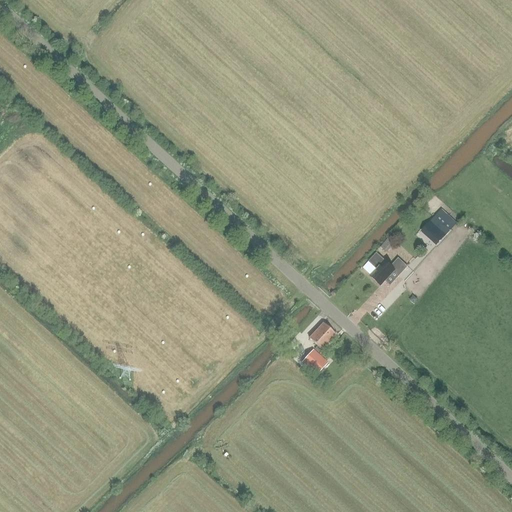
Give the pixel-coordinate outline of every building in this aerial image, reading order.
[(430,221),(422,230),(437,244),(445,235),(441,231),(433,224),(430,221)] [(419,236),(433,247),(436,243),(423,231),(419,236)] [(385,242),(380,247),(381,248),(385,251),(390,246),(385,242)] [(370,277),(381,286),(393,273),(398,278),(408,267),(398,259),(391,267),(385,261),(384,261),(377,255),(370,262),(377,269),(370,277)] [(317,346),(315,348),(320,353),(336,336),(323,324),(309,339),(317,346)] [(303,365),(316,377),(322,371),(328,364),(315,352),(309,359),(303,365)]
